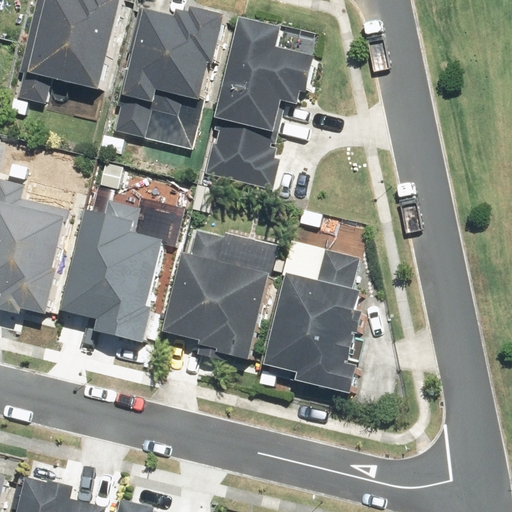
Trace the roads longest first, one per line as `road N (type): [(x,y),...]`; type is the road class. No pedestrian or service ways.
road 1 (residential): [(482,475),(414,488),(0,388)]
road 2 (residential): [(482,475),(386,0)]
